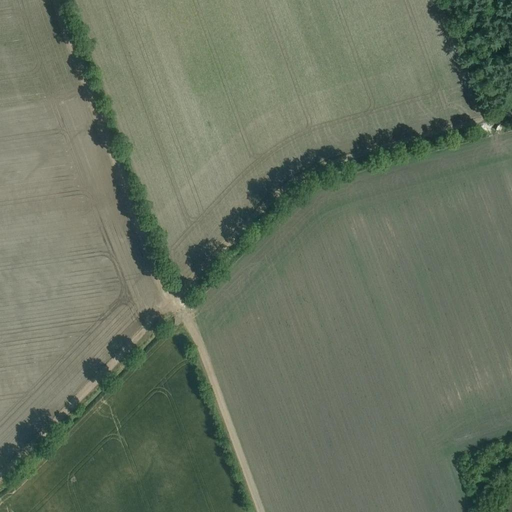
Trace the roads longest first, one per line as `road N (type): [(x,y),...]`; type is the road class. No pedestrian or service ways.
road 1 (track): [(511,112),(302,176),(174,301)]
road 2 (track): [(174,301),(157,280),(55,0)]
road 3 (track): [(174,301),(0,476)]
road 4 (track): [(260,511),(194,334),(174,301)]
